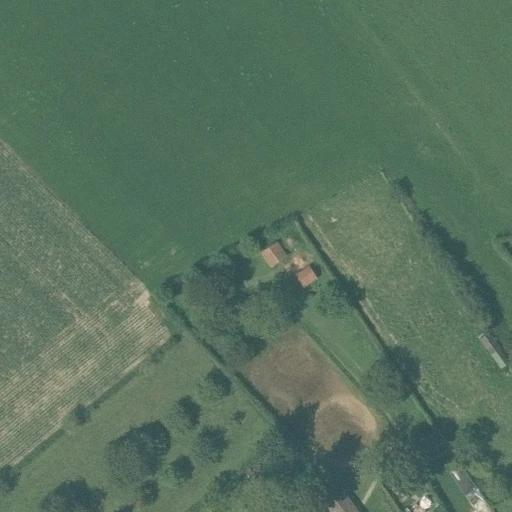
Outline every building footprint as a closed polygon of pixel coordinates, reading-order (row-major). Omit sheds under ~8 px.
[(277,243),(262,254),(272,268),(288,257),(277,243)] [(318,279),(309,266),(295,276),(304,289),(318,279)] [(490,330),(478,338),(500,370),(511,363),(490,330)] [(491,511),(476,488),(460,465),(449,473),(465,496),(475,511),(491,511)] [(328,511),(358,511),(346,495),(327,509),(328,511)]
